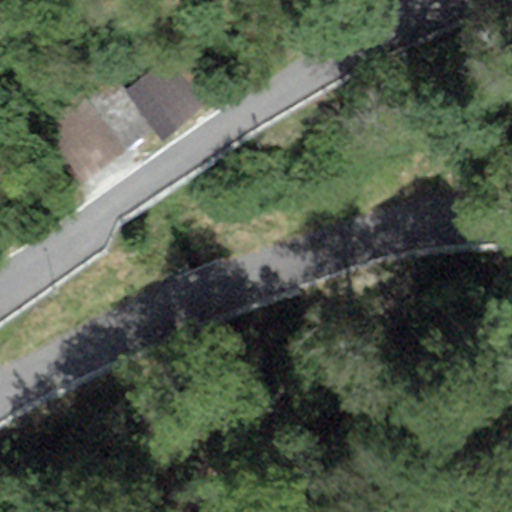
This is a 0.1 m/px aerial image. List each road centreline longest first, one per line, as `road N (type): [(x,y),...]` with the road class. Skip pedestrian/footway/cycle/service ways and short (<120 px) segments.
road 1 (unclassified): [(0,287),(96,214),(323,66),(477,0)]
road 2 (unclassified): [(511,222),(431,223),(286,266),(0,394)]
